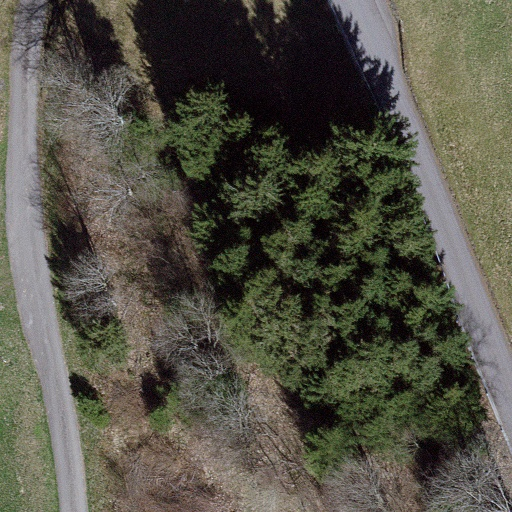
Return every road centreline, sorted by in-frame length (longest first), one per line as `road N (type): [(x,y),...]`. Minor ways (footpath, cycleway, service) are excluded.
road 1 (track): [(31,0),(12,108),(14,203),(74,511)]
road 2 (unclassified): [(511,418),(346,0)]
